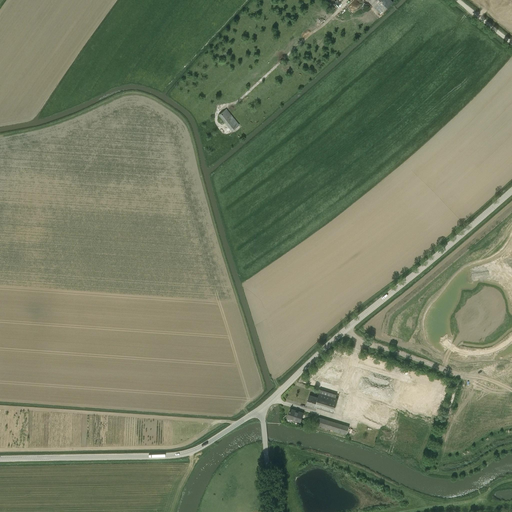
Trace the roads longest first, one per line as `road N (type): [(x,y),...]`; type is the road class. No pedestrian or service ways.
road 1 (unclassified): [(258,410),(511,191)]
road 2 (unclassified): [(0,459),(188,452),(258,410)]
road 3 (track): [(471,376),(346,329)]
